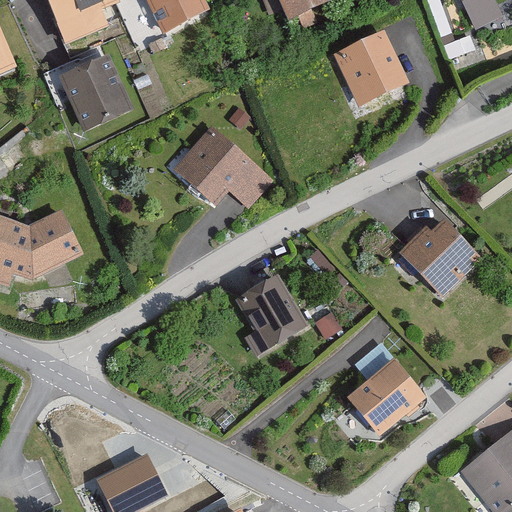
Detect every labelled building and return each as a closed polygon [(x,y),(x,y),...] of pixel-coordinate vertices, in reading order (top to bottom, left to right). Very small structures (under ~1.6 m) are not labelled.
[(48,0),(59,26),(124,1),(123,0),(48,0)] [(151,0),(168,33),(212,11),(205,0),(151,0)] [(280,0),(290,19),(332,0),(280,0)] [(464,0),(474,27),(503,16),(497,0),(464,0)] [(338,54),(362,106),(410,85),(386,32),(338,54)] [(0,36),(0,70),(13,65),(0,36)] [(64,78),(86,128),(128,110),(107,60),(64,78)] [(213,131),(178,170),(215,203),(229,188),(247,204),(268,180),(213,131)] [(0,214),(0,266),(36,277),(86,251),(66,211),(39,226),(0,214)] [(403,253),(448,299),(488,260),(452,223),(441,234),(432,225),(403,253)] [(241,304),(272,352),(310,327),(279,279),(241,304)] [(368,373),(394,352),(385,340),(358,362),(368,373)] [(354,398),(385,436),(434,397),(404,359),(354,398)] [(511,511),(511,442),(466,479),(493,511),(511,511)] [(149,457),(99,480),(114,511),(132,511),(167,496),(149,457)]
